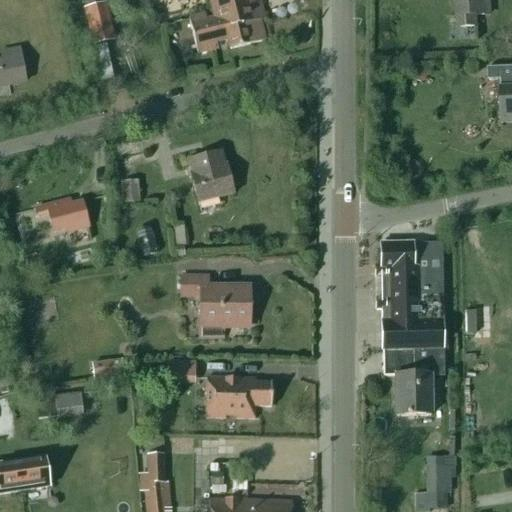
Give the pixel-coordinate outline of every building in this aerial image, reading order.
[(227,41),(229,51),(265,42),(259,21),(263,21),(257,0),(208,0),(214,20),(206,22),(205,16),(188,20),(197,56),(216,51),(215,45),(227,41)] [(478,28),(477,17),(484,17),(484,16),(490,15),(489,0),(453,0),(454,3),(456,3),(457,29),(478,28)] [(115,41),(107,4),(83,9),(92,47),(115,41)] [(0,61),(0,88),(25,84),(18,50),(0,53),(0,56),(1,62),(0,61)] [(511,69),(487,70),(487,82),(500,82),(500,125),(511,124),(511,69)] [(296,104),(289,105),(293,120),(300,118),(296,104)] [(197,205),(233,196),(226,167),(224,167),(221,153),(188,162),(191,175),(190,176),(197,205)] [(409,168),(398,169),(399,182),(410,181),(409,168)] [(139,204),(137,183),(120,184),(121,205),(139,204)] [(71,206),(70,201),(35,210),(38,220),(48,217),(53,234),(65,231),(66,235),(88,230),(81,203),(71,206)] [(172,228),(174,258),(185,257),(182,227),(172,228)] [(156,256),(150,229),(135,232),(141,259),(156,256)] [(383,356),(442,355),(440,246),(412,246),(380,246),(383,356)] [(248,329),(248,289),(206,289),(206,279),(180,278),(180,299),(200,299),(200,340),(222,340),(222,329),(248,329)] [(475,336),(474,314),(465,314),(466,336),(475,336)] [(442,355),(383,356),(383,378),(395,378),(413,377),(413,369),(442,368),(442,355)] [(123,378),(121,362),(92,366),(94,382),(123,378)] [(164,364),(164,379),(194,380),(194,364),(164,364)] [(442,368),(413,369),(413,377),(395,378),(396,418),(431,417),(430,377),(442,377),(442,368)] [(204,380),(203,420),(223,420),(223,418),(233,418),(233,420),(253,420),(253,408),(269,409),(269,385),(253,384),(253,380),(204,380)] [(38,421),(81,416),(79,395),(35,401),(38,421)] [(149,454),(148,478),(138,478),(138,493),(145,493),(144,511),(166,511),(167,483),(164,483),(165,455),(149,454)] [(21,493),(48,489),(44,459),(17,463),(21,493)] [(0,496),(21,493),(17,463),(0,465),(0,496)] [(444,494),(444,468),(425,469),(425,495),(444,494)] [(220,474),(209,474),(209,485),(220,485),(220,474)] [(232,483),(231,492),(245,492),(245,483),(232,483)] [(290,511),(291,503),(208,502),(208,511),(290,511)]
